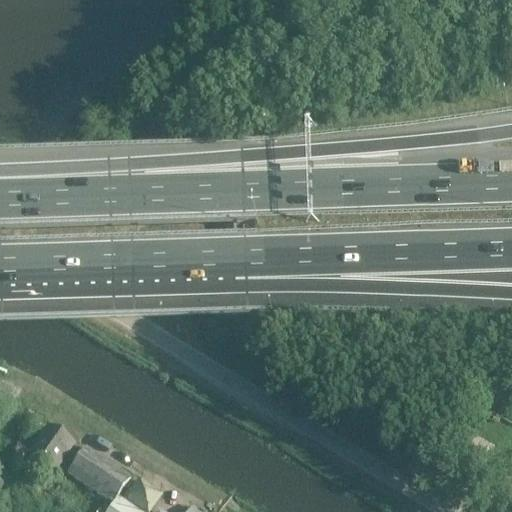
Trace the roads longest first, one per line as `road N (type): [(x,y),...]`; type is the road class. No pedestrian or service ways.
road 1 (tertiary): [(0,243),(444,511)]
road 2 (motorway): [(511,130),(243,154),(0,194)]
road 3 (motorway): [(511,181),(0,199)]
road 4 (motorway): [(246,260),(511,290)]
road 5 (motorway): [(246,260),(511,250)]
road 6 (motorway): [(0,263),(246,260)]
